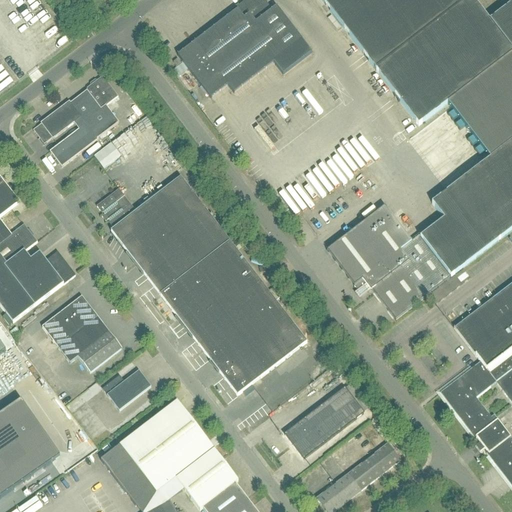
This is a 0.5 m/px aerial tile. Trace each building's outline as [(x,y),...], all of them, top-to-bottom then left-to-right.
[(228,88),(233,96),(273,65),(283,77),(312,55),(276,9),(270,14),(260,1),(249,0),(246,3),(245,5),(243,7),(242,6),(237,10),(237,12),(237,13),(224,23),(178,58),(211,101),(228,88)] [(444,221),(421,240),(419,237),(411,244),(385,209),(327,253),(359,294),(365,289),(368,293),(371,290),(395,322),(511,232),(511,5),(489,23),(471,0),(320,0),(418,128),(447,106),(490,161),(432,206),(444,221)] [(33,132),(44,147),(52,141),(53,141),(81,120),(86,126),(49,154),(62,170),(98,142),(98,141),(119,125),(106,108),(119,99),(104,80),(101,80),(87,90),(87,93),(71,105),(70,104),(40,126),(41,126),(33,132)] [(306,96),(302,100),(311,111),(316,108),(306,96)] [(275,117),(271,120),(292,147),(296,144),(275,117)] [(257,133),(253,136),(270,156),(274,153),(257,133)] [(111,145),(94,158),(104,171),(121,158),(111,145)] [(331,167),(326,170),(344,194),(349,190),(347,188),(354,182),(355,183),(360,179),(344,158),(332,167),(331,167)] [(375,177),(355,189),(362,200),(381,188),(375,177)] [(383,191),(388,189),(384,178),(379,180),(383,191)] [(0,220),(20,205),(0,179),(0,220)] [(237,398),(285,362),(293,373),(308,361),(300,350),(307,344),(224,235),(200,204),(181,180),(149,204),(136,214),(119,191),(96,209),(102,216),(103,215),(104,217),(102,219),(106,224),(108,222),(110,224),(109,225),(114,231),(111,234),(224,380),(237,398)] [(301,213),(304,210),(301,205),(292,190),(288,192),(301,213)] [(406,218),(400,223),(406,230),(412,225),(406,218)] [(0,308),(6,317),(3,319),(9,328),(63,287),(64,287),(68,283),(76,278),(58,255),(46,263),(40,255),(31,262),(25,254),(38,245),(37,243),(24,227),(11,237),(12,238),(0,246),(0,308)] [(465,274),(433,298),(438,305),(470,280),(465,274)] [(485,450),(488,455),(486,456),(511,489),(511,286),(455,331),(454,329),(454,330),(483,368),(477,372),(475,369),(440,396),(475,441),(477,440),(480,444),(475,448),(480,454),(485,450)] [(70,365),(78,359),(90,376),(122,351),(110,335),(98,320),(82,299),(42,329),(70,365)] [(0,343),(3,348),(13,341),(11,339),(0,322),(0,343)] [(423,336),(412,345),(417,352),(429,343),(423,336)] [(120,377),(102,391),(120,413),(151,389),(139,373),(125,384),(120,377)] [(363,415),(345,391),(283,439),(285,438),(303,461),(363,415)] [(83,400),(70,412),(75,418),(88,405),(83,400)] [(0,500),(60,459),(21,403),(0,417),(0,500)] [(120,447),(101,462),(137,510),(157,495),(176,481),(184,492),(199,511),(200,511),(203,510),(203,511),(255,511),(236,486),(238,483),(178,404),(120,447)] [(377,456),(389,472),(400,463),(388,447),(377,456)] [(389,472),(377,456),(349,477),(361,493),(389,472)] [(336,511),(361,493),(349,477),(317,502),(324,511),(336,511)] [(170,502),(152,511),(175,511),(170,503),(170,502)]
